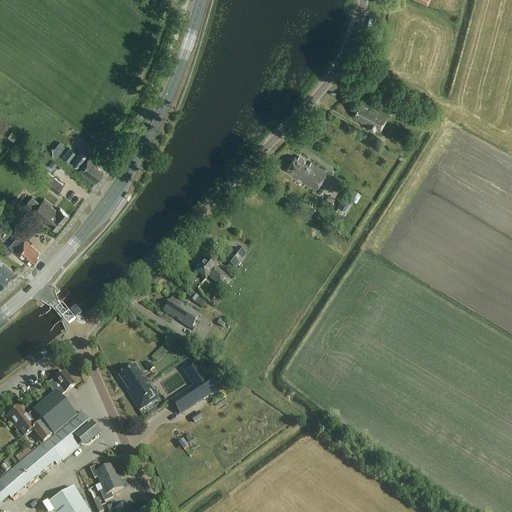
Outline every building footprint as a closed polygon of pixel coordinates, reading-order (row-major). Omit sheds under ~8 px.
[(398,0),(397,3),(409,8),(412,0),(398,0)] [(367,110),(369,106),(369,104),(367,103),(365,104),(363,107),(360,105),(354,117),(368,125),(366,128),(373,132),(375,129),(380,131),(388,117),(371,108),(369,111),(367,110)] [(404,117),(410,120),(413,114),(407,111),(404,117)] [(10,146),(17,136),(12,132),(4,141),(10,146)] [(69,148),(63,157),(70,162),(76,153),(69,148)] [(80,151),(72,162),(79,168),(87,157),(80,151)] [(95,183),(103,172),(94,166),(96,163),(89,157),(79,171),(95,183)] [(305,161),(299,157),(298,159),(295,157),(286,172),(301,181),(317,190),(326,172),(310,163),(309,166),(304,163),(305,161)] [(41,181),(57,193),(63,185),(48,173),(41,181)] [(345,192),(337,206),(346,211),(354,197),(350,195),(345,192)] [(57,230),(69,216),(60,209),(58,212),(44,199),(39,204),(36,201),(28,209),(41,220),(42,218),(47,222),(57,230)] [(3,220),(0,226),(0,229),(18,238),(22,228),(3,220)] [(37,255),(39,252),(24,239),(21,243),(17,240),(13,245),(16,248),(13,251),(28,265),(30,263),(31,264),(38,257),(37,255)] [(238,249),(226,263),(234,269),(235,270),(238,266),(237,265),(246,255),(238,249)] [(3,251),(0,253),(0,257),(16,274),(20,269),(3,251)] [(218,266),(209,258),(209,259),(206,259),(204,262),(204,264),(201,268),(199,268),(197,271),(198,273),(197,274),(205,282),(208,278),(218,287),(226,277),(216,268),(218,266)] [(0,287),(1,288),(13,272),(0,261),(0,287)] [(191,283),(198,288),(201,285),(194,279),(191,283)] [(185,295),(190,299),(190,300),(194,302),(202,308),(205,303),(197,298),(193,295),(188,291),(185,295)] [(209,301),(210,304),(213,305),(216,305),(218,302),(217,299),(214,297),(211,298),(209,301)] [(190,330),(199,316),(172,298),(163,312),(190,330)] [(71,311),(77,319),(81,317),(75,309),(71,311)] [(139,411),(152,403),(144,391),(150,387),(151,387),(143,375),(141,376),(135,366),(119,377),(129,392),(127,393),(139,411)] [(48,386),(54,394),(57,398),(58,397),(59,398),(75,386),(64,373),(53,381),(48,386)] [(192,386),(170,401),(180,415),(218,389),(209,375),(205,378),(192,386)] [(32,391),(40,389),(36,378),(29,381),(32,391)] [(41,446),(0,481),(0,486),(11,500),(54,463),(56,466),(61,461),(62,462),(79,448),(78,447),(81,444),(87,444),(98,435),(80,413),(75,417),(59,398),(58,397),(57,398),(54,394),(33,412),(30,414),(39,425),(32,431),(40,442),(38,443),(41,446)] [(24,437),(32,431),(39,425),(30,414),(26,418),(19,409),(6,418),(17,432),(19,430),(24,437)] [(0,438),(7,448),(14,442),(0,422),(0,438)] [(6,429),(15,441),(20,438),(11,425),(6,429)] [(0,462),(2,465),(14,457),(11,453),(0,461),(0,462)] [(1,468),(5,474),(11,469),(6,463),(1,468)] [(98,479),(101,485),(118,478),(113,466),(104,470),(101,471),(99,466),(90,470),(95,481),(98,479)] [(118,478),(101,485),(103,491),(100,492),(105,503),(114,499),(111,494),(123,489),(118,478)] [(87,511),(74,490),(50,506),(53,511),(87,511)]
